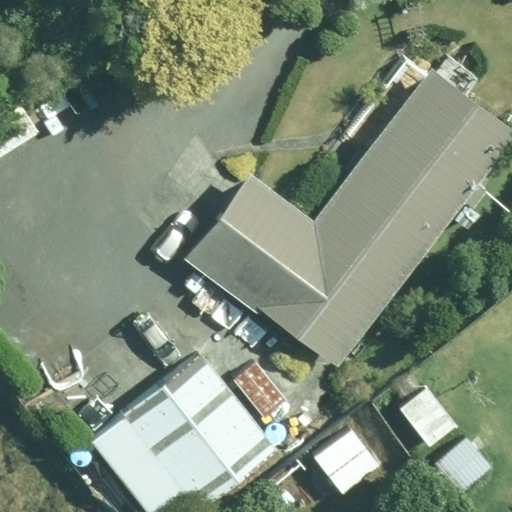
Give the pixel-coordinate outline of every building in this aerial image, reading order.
[(232,163),(167,252),(327,368),(449,199),(463,209),(478,188),(466,178),(505,124),(417,59),(303,215),(232,163)] [(0,148),(35,128),(16,96),(0,104),(0,148)] [(181,343),(73,438),(138,511),(189,511),(269,442),(181,343)] [(415,374),(383,402),(421,446),(453,418),(415,374)] [(449,492),(485,462),(460,431),(423,461),(449,492)]
